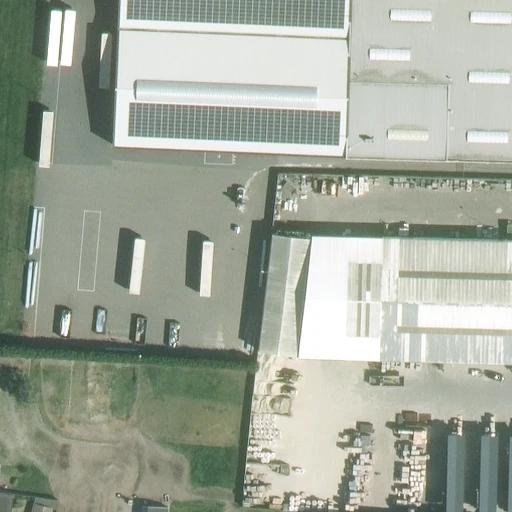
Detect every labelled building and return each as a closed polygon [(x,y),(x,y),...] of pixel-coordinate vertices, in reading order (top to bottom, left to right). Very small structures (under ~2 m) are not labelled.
[(118,0),(112,145),(345,155),(346,155),(350,0),(118,0)] [(511,0),(350,0),(346,155),(511,159),(511,0)] [(274,233),(260,350),(297,355),(311,237),(274,233)] [(313,233),(299,356),(378,359),(511,362),(511,239),(381,236),(313,233)] [(118,511),(123,414),(75,411),(71,479),(94,481),(92,511),(118,511)] [(0,511),(11,511),(13,494),(10,494),(0,493),(0,511)] [(33,494),(29,511),(53,511),(56,498),(33,494)]
